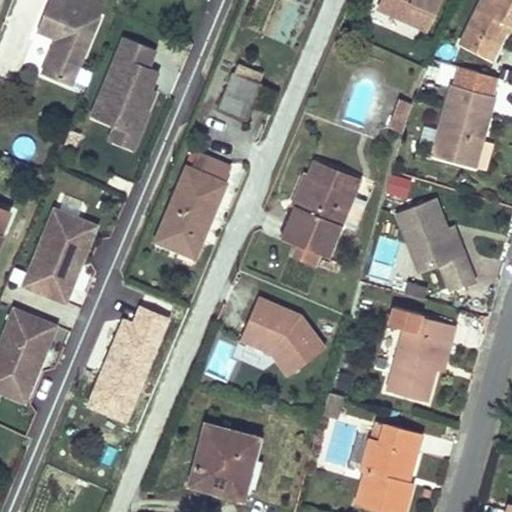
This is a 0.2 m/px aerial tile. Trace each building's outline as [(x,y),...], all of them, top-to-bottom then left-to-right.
[(71,87),(100,19),(98,18),(64,3),(56,0),(50,0),(37,31),(56,39),(41,74),(71,87)] [(98,18),(106,0),(65,0),(64,3),(98,18)] [(427,30),(439,0),(382,0),(379,8),(427,30)] [(511,26),(511,0),(481,0),(460,44),(492,59),(510,25),(511,26)] [(147,65),(154,48),(123,35),(116,52),(147,65)] [(136,134),(155,89),(149,87),(156,69),(147,65),(116,52),(90,115),(136,134)] [(239,76),(233,73),(218,110),(223,113),(239,76)] [(260,85),(239,76),(223,113),(245,122),(260,85)] [(451,85),(437,132),(431,156),(473,167),(493,96),(451,85)] [(408,114),(412,106),(399,100),(391,119),(405,125),(406,124),(408,114)] [(131,148),(136,134),(115,126),(109,140),(131,148)] [(72,150),(78,135),(68,131),(63,143),(61,145),(72,150)] [(181,251),(187,236),(201,241),(231,168),(199,155),(192,169),(187,167),(156,241),(181,251)] [(298,245),(293,256),(314,265),(318,254),(326,257),(340,225),(354,231),(366,202),(351,196),(358,181),(315,163),(296,210),(283,240),(298,245)] [(296,210),(309,177),(304,175),(291,208),(296,210)] [(455,257),(445,228),(434,201),(396,214),(418,274),(441,265),(451,292),(475,283),(465,253),(455,257)] [(65,285),(90,223),(53,208),(22,284),(50,296),(55,282),(65,285)] [(64,301),(96,225),(90,223),(65,285),(55,282),(50,296),(64,301)] [(454,225),(445,228),(455,257),(465,253),(454,225)] [(201,241),(187,236),(181,251),(194,256),(201,241)] [(424,300),(427,289),(407,283),(404,294),(424,300)] [(257,299),(240,340),(270,354),(288,377),(324,349),(300,317),(293,322),(285,311),(257,299)] [(0,391),(19,399),(45,337),(35,333),(41,319),(12,308),(0,338),(0,391)] [(300,317),(285,311),(293,322),(300,317)] [(436,370),(444,341),(451,343),(455,327),(421,317),(416,332),(405,329),(387,392),(427,402),(436,370)] [(24,401),(55,325),(41,319),(35,333),(45,337),(19,399),(24,401)] [(226,380),(237,346),(218,340),(208,374),(226,380)] [(451,343),(444,341),(436,370),(443,371),(451,343)] [(338,419),(344,397),(330,393),(324,414),(338,419)] [(276,400),(265,397),(262,407),(274,410),(276,400)] [(380,443),(385,425),(375,422),(370,440),(380,443)] [(242,497),(252,459),(258,438),(206,425),(190,483),(242,497)] [(409,453),(416,455),(421,435),(385,425),(380,443),(370,440),(361,472),(367,475),(359,505),(382,511),(404,511),(412,484),(401,481),(409,453)] [(261,461),(252,459),(242,497),(251,499),(261,461)]
